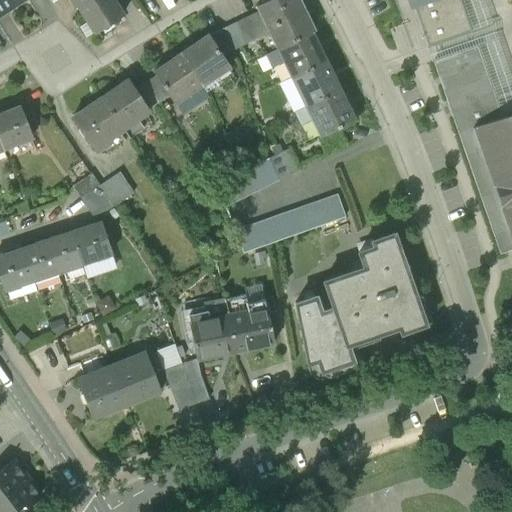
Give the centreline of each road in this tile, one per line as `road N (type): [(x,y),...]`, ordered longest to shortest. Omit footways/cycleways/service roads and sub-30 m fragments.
road 1 (residential): [(336,0),(402,131),(474,334),(474,361),(456,376),(207,460),(97,511)]
road 2 (residential): [(0,65),(40,43),(77,77),(208,0)]
road 3 (tertiary): [(0,365),(97,511)]
